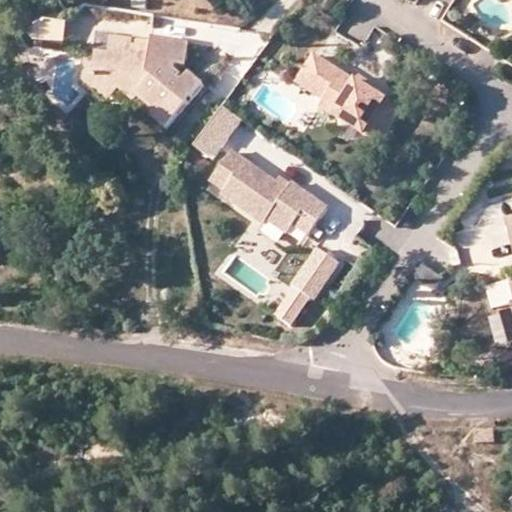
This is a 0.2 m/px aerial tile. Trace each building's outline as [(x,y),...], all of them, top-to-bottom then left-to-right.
[(66,26),(60,26),(50,25),(40,32),(40,41),(64,43),(65,36),(66,26)] [(153,46),(114,41),(112,57),(100,56),(98,69),(89,68),(88,86),(109,105),(122,91),(137,105),(141,101),(157,117),(154,119),(169,132),(205,87),(192,76),(186,83),(182,80),(188,74),(180,73),(180,67),(188,68),(190,45),(153,41),(153,46)] [(351,81),(310,54),(292,80),(319,98),(315,105),(329,114),(373,144),(396,110),(381,101),(367,91),(371,86),(354,75),(351,81)] [(384,95),(371,86),(367,91),(381,101),(384,95)] [(213,167),(243,122),(222,108),(192,153),(213,167)] [(225,149),(205,178),(218,188),(216,192),(258,222),(262,217),(281,232),(288,223),(303,233),(321,207),(285,181),(281,188),(271,181),(225,149)] [(285,181),(276,174),(271,181),(281,188),(285,181)] [(376,244),(388,227),(373,217),(361,234),(376,244)] [(511,218),(502,221),(511,258),(511,218)] [(290,285),(295,289),(310,300),(314,303),(342,265),(317,247),(290,285)] [(421,267),(414,263),(405,275),(412,280),(421,267)] [(511,276),(502,279),(511,312),(494,317),(503,350),(511,347),(511,276)] [(275,317),(290,327),(310,300),(295,289),(275,317)] [(267,365),(324,368),(324,353),(268,350),(267,365)] [(489,432),(471,433),(471,443),(489,442),(489,432)]
